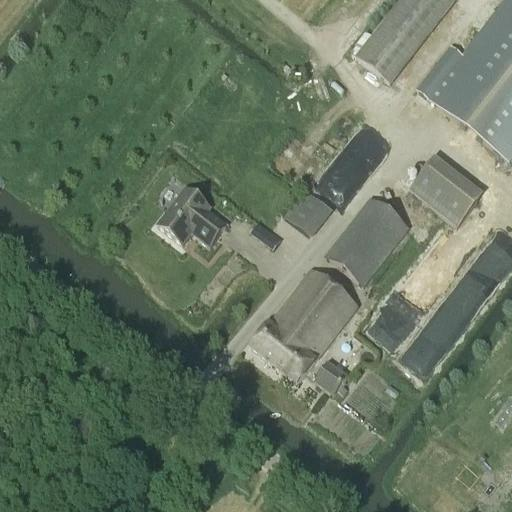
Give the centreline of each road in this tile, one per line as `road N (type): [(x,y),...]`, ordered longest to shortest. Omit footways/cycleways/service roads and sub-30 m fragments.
road 1 (tertiary): [(329,511),(0,247)]
road 2 (track): [(265,0),(307,34),(395,152)]
road 3 (track): [(136,511),(195,405)]
